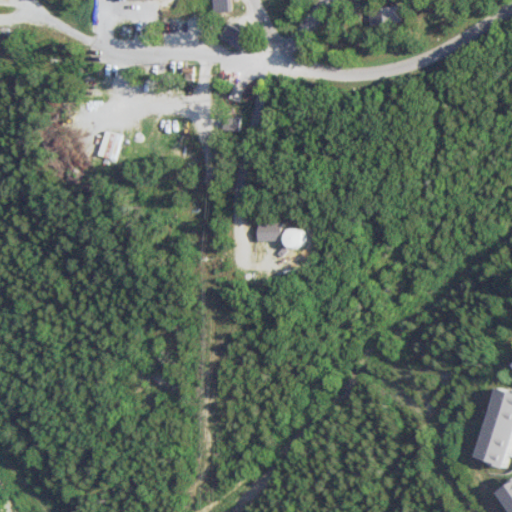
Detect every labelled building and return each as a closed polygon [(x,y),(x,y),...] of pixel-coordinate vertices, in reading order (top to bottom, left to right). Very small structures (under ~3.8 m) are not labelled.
[(219,0),(220,12),(239,11),(238,0),(219,0)] [(377,25),(408,23),(407,6),(376,9),(377,25)] [(268,241),(293,240),(292,222),(268,223),(268,241)] [(297,239),(312,249),(321,235),(307,225),(297,239)] [(511,386),(489,458),(511,465),(511,386)]
